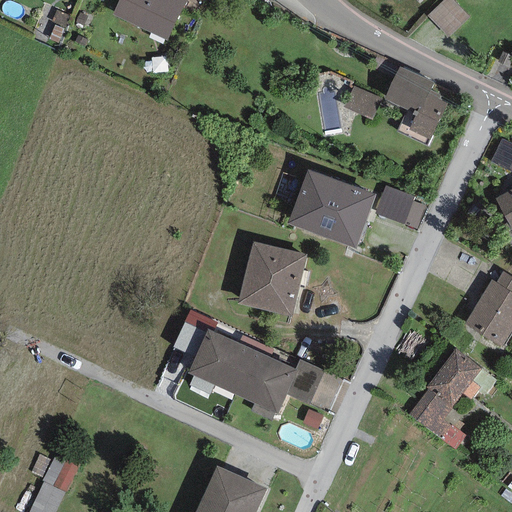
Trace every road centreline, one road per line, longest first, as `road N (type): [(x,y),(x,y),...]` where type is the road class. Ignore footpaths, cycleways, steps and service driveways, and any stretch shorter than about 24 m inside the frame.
road 1 (residential): [(494,98),(308,511)]
road 2 (residential): [(494,98),(379,42),(315,0)]
